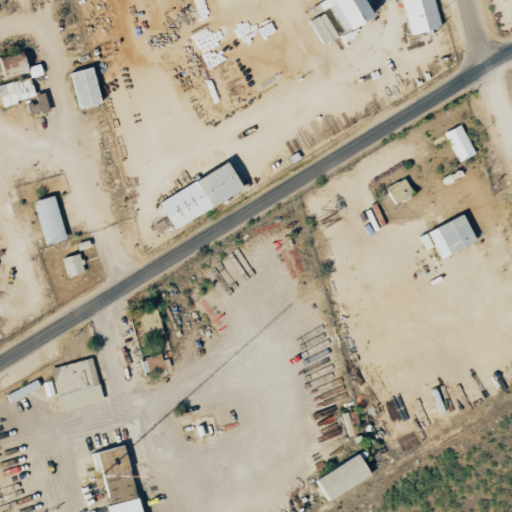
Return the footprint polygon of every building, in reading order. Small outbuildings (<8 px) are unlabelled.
[(318,0),(319,1),(316,2),(320,10),(329,6),(342,30),(364,18),(354,0),(318,0)] [(398,0),(408,37),(431,31),(430,28),(438,26),(431,0),(398,0)] [(25,73),(20,52),(0,56),(0,75),(1,79),(25,73)] [(28,78),(41,74),(37,64),(25,68),(28,78)] [(97,103),(91,67),(69,71),(75,107),(97,103)] [(0,84),(0,102),(1,106),(33,97),(27,77),(0,84)] [(33,95),(35,102),(25,104),(27,114),(46,110),(42,93),(33,95)] [(473,154),(459,124),(442,132),(456,162),(473,154)] [(240,190),(225,163),(156,201),(171,229),(240,190)] [(394,204),(410,195),(402,179),(385,188),(394,204)] [(30,202),(43,245),(64,239),(51,195),(30,202)] [(425,231),(438,258),(473,242),(460,215),(425,231)] [(66,277),(83,271),(77,253),(60,258),(66,277)] [(156,308),(137,312),(146,354),(165,350),(156,308)] [(160,360),(160,355),(139,358),(141,373),(168,369),(167,359),(160,360)] [(59,412),(101,400),(89,358),(47,369),(59,412)] [(4,395),(8,402),(38,387),(34,380),(4,395)] [(137,511),(122,446),(93,452),(105,506),(106,511),(137,511)] [(313,480),(326,501),(367,475),(355,454),(313,480)]
